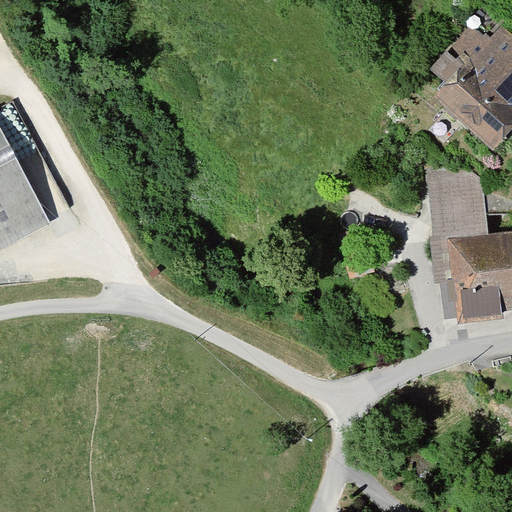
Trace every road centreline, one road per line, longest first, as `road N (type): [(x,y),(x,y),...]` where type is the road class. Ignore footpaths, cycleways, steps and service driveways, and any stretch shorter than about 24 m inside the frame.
road 1 (track): [(0,317),(123,300),(230,337),(333,397)]
road 2 (unclassified): [(341,426),(333,397),(389,370),(511,340)]
